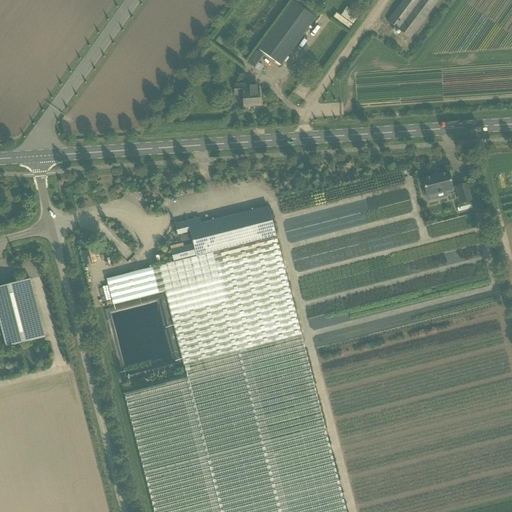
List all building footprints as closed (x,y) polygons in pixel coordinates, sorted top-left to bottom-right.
[(320,12),(311,6),(302,0),(291,0),(257,49),(265,54),(281,66),(320,12)] [(409,38),(415,30),(438,0),(403,0),(387,22),(409,38)] [(220,45),(224,40),(219,36),(215,41),(220,45)] [(254,68),(263,56),(257,51),(248,63),(254,68)] [(260,106),(258,86),(254,87),(253,84),(234,85),(235,95),(243,94),(244,107),(260,106)] [(436,194),(453,189),(449,173),(423,180),(427,196),(429,202),(437,200),(436,194)] [(471,201),(467,184),(456,186),(461,204),(471,201)] [(174,263),(276,237),(268,207),(199,225),(197,219),(175,225),(178,236),(180,235),(182,242),(192,240),(193,244),(171,250),(174,263)] [(113,305),(165,291),(184,366),(187,378),(124,394),(145,475),(154,511),(347,511),(325,429),(301,336),(276,237),(174,263),(159,266),(107,280),(113,305)] [(0,287),(0,324),(6,348),(45,338),(29,280),(0,287)]
